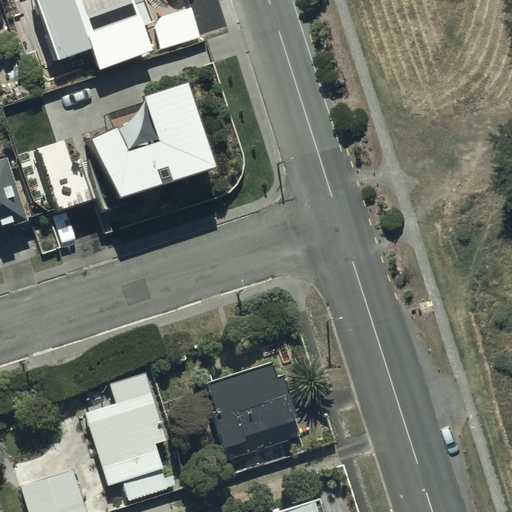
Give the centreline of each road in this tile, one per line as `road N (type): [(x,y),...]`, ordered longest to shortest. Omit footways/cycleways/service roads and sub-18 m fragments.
road 1 (residential): [(339,216),(0,329)]
road 2 (tertiary): [(339,216),(433,511)]
road 3 (tertiary): [(269,0),(339,216)]
